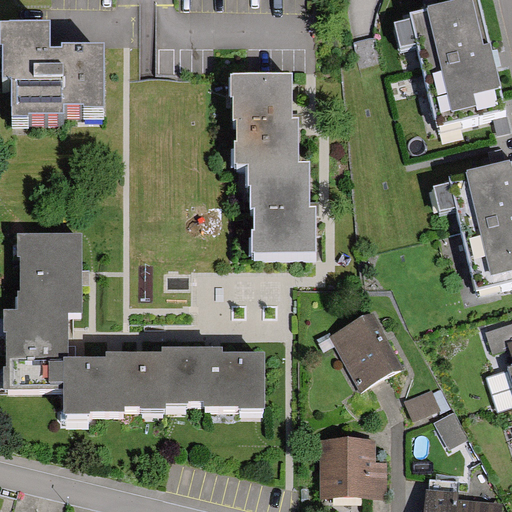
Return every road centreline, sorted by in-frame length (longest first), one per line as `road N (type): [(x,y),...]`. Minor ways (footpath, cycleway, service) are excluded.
road 1 (unknown): [(149,0),(181,31),(287,30),(299,37),(310,66)]
road 2 (residential): [(0,467),(173,511)]
